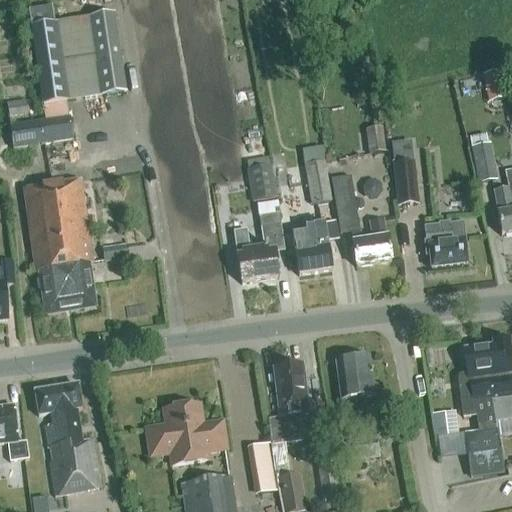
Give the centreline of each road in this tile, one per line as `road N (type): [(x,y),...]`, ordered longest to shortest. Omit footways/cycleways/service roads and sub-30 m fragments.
road 1 (secondary): [(0,368),(393,313)]
road 2 (unknown): [(173,342),(123,47)]
road 3 (residential): [(393,313),(432,511)]
